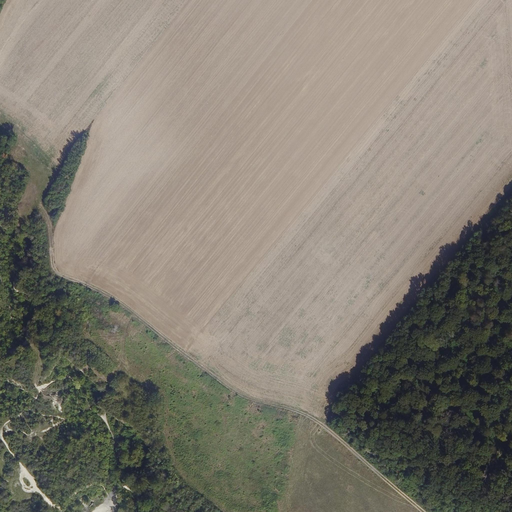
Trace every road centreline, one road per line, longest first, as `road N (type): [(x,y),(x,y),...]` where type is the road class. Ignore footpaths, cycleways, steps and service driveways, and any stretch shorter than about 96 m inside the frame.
road 1 (track): [(0,117),(23,138),(55,271),(133,312),(245,397),(322,424),(423,511)]
road 2 (track): [(59,511),(1,437),(1,428),(38,396)]
